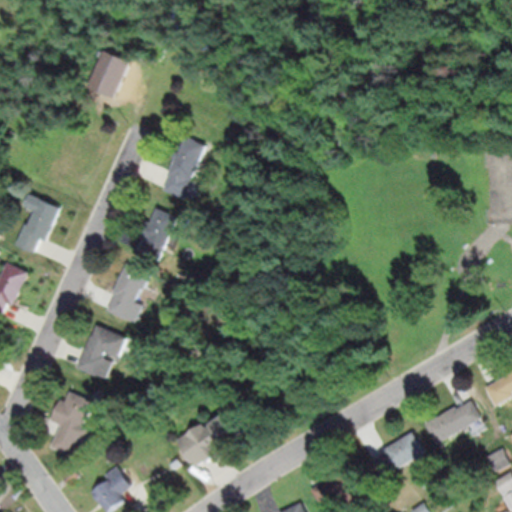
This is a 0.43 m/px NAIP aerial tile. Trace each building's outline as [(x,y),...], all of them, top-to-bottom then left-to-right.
[(125,71),(121,81),(114,95),(94,85),(96,81),(110,49),(131,59),(125,71)] [(208,152),(201,167),(196,178),(205,182),(198,198),(191,195),(190,198),(168,188),(169,186),(175,174),(172,173),(173,170),(179,157),(177,156),(180,150),(182,151),(190,134),(211,144),(208,152)] [(87,186),(74,179),(76,174),(90,181),(87,186)] [(46,238),(40,250),(40,252),(21,243),(31,222),(33,223),(44,198),(65,207),(51,239),(46,237),(46,238)] [(145,250),(150,238),(151,237),(144,234),(150,219),(155,221),(161,206),(183,215),(163,262),(144,254),(145,250)] [(7,313),(6,316),(0,313),(0,287),(12,261),(33,271),(18,304),(18,305),(12,302),(7,313)] [(119,296),(120,294),(117,293),(132,261),(156,273),(148,289),(147,288),(141,301),(146,303),(137,322),(112,310),(114,306),(119,296)] [(90,351),(102,324),(132,338),(123,357),(110,351),(108,355),(113,358),(104,377),(82,367),(84,363),(90,351)] [(183,379),(171,362),(187,351),(198,368),(183,379)] [(248,370),(244,364),(252,359),(256,365),(248,370)] [(493,385),(505,378),(511,373),(511,398),(502,405),(491,386),(493,385)] [(61,435),(66,424),(60,422),(56,419),(65,398),(70,400),(75,389),(99,401),(89,423),(97,427),(92,439),(83,435),(78,446),(60,437),(61,435)] [(463,407),(473,401),(477,398),(488,417),(443,443),(431,422),(461,405),(462,407),(463,407)] [(218,419),(237,406),(253,427),(239,437),(239,436),(222,448),(219,450),(209,457),(207,458),(195,441),(210,431),(207,427),(218,419)] [(376,459),(390,451),(388,448),(389,448),(418,431),(430,450),(426,453),(428,455),(420,460),(419,458),(385,478),(375,460),(376,459)] [(511,465),(501,471),(493,455),(508,447),(511,455),(511,465)] [(178,469),(173,461),(182,454),(188,462),(178,469)] [(127,492),(126,493),(131,501),(113,511),(111,511),(98,491),(114,480),(109,473),(124,464),(138,485),(131,490),(127,492)] [(318,487),(331,479),(334,478),(334,479),(337,478),(336,476),(357,464),(359,468),(363,465),(370,477),(365,479),(374,494),(368,498),(369,500),(361,505),(360,502),(353,506),(344,489),(341,490),(344,496),(326,505),(316,487),(318,487)] [(71,481),(68,478),(67,476),(78,467),(84,475),(73,483),(71,481)] [(511,491),(508,494),(500,480),(511,472),(511,491)] [(417,511),(415,509),(428,500),(436,511),(417,511)] [(284,511),(306,501),(310,511),(284,511)] [(22,511),(20,511),(16,508),(21,503),(26,509),(22,511)]
